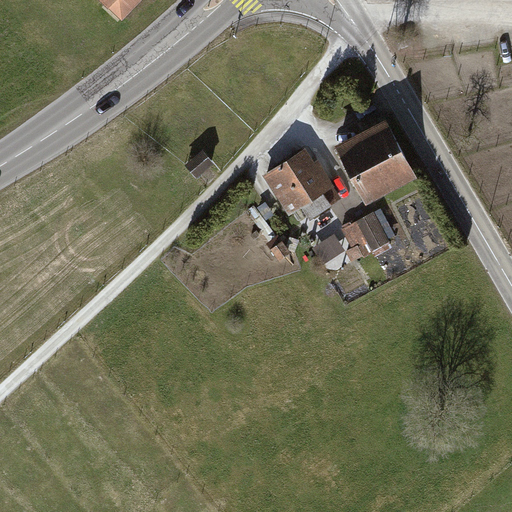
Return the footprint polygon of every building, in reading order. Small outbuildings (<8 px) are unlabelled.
[(103,0),(124,19),(143,0),(103,0)] [(336,145),(364,198),(410,174),(382,121),(336,145)] [(186,164),(196,176),(211,163),(201,151),(186,164)] [(305,152),(267,176),(290,213),(301,206),(308,217),(339,198),(317,162),(312,164),(305,152)] [(373,213),(343,229),(353,248),(347,251),(351,259),(387,240),(373,213)] [(278,236),(267,244),(277,258),(288,250),(278,236)]
